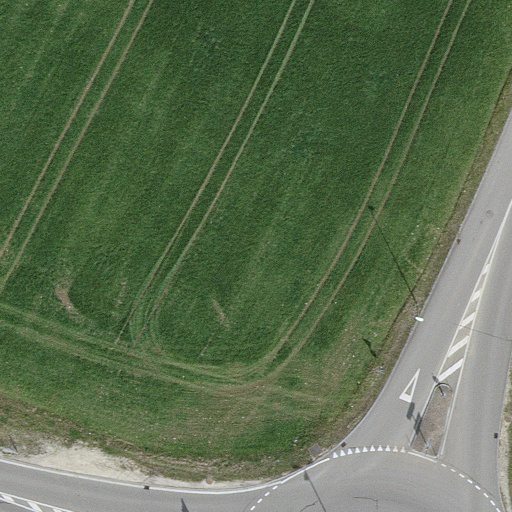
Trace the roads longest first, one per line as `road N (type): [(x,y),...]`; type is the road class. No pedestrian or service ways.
road 1 (secondary): [(511,239),(416,486)]
road 2 (secondary): [(152,511),(0,490)]
road 3 (secondary): [(416,486),(343,483),(288,511)]
